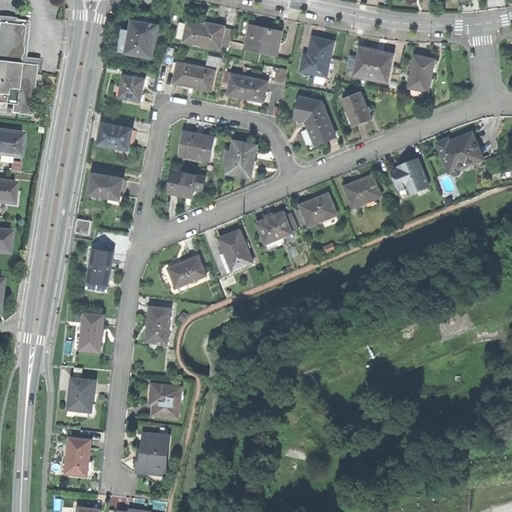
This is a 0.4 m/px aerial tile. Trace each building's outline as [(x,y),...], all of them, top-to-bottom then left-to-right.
[(0,103),(11,104),(10,113),(30,115),(35,64),(20,63),(24,24),(0,21),(0,103)] [(119,52),(153,58),(159,26),(148,24),(133,21),(131,31),(123,29),(119,52)] [(177,36),(183,38),(187,22),(181,21),(177,36)] [(184,41),(220,48),(220,47),(224,27),(201,22),(200,25),(197,25),(188,23),(184,41)] [(246,48),(278,55),(282,32),(265,29),(250,26),(246,48)] [(233,29),(224,27),(220,47),(229,49),(233,29)] [(305,55),(302,70),(327,76),(334,42),(324,40),(313,38),(309,56),(305,55)] [(362,44),(361,50),(378,53),(379,47),(369,45),(362,44)] [(378,53),(361,50),(356,75),(364,76),(376,78),(389,80),(393,55),(378,53)] [(413,54),(410,88),(431,90),(432,76),(435,57),(423,55),(413,54)] [(206,66),(219,69),(221,60),(209,56),(206,66)] [(191,86),(211,91),(215,71),(178,63),(176,73),(174,83),(191,86)] [(288,70),(280,69),(278,82),(285,83),(288,70)] [(268,82),(233,75),(229,95),(240,97),(249,99),(262,101),(264,102),(268,82)] [(121,97),(141,101),(143,90),(145,79),(125,76),(123,86),(121,97)] [(436,76),(432,76),(431,90),(410,88),(409,91),(434,94),(436,76)] [(346,100),(358,126),(367,122),(375,118),(362,92),(346,100)] [(299,97),(295,116),(307,119),(310,128),(315,143),(335,136),(322,101),(299,97)] [(103,124),(99,144),(118,148),(118,150),(131,152),(132,146),(130,146),(130,145),(133,130),(133,129),(103,124)] [(0,153),(0,154),(13,155),(21,156),(24,133),(7,131),(1,131),(0,130),(0,153)] [(200,159),(211,161),(216,138),(200,135),(184,132),(180,154),(201,158),(200,159)] [(439,142),(450,170),(461,165),(482,157),(473,133),(460,138),(450,142),(449,138),(439,142)] [(228,174),(252,178),(255,160),(258,146),(235,141),(233,151),(228,150),(226,163),(230,163),(228,174)] [(394,174),(403,197),(429,187),(419,161),(412,164),(410,160),(405,162),(401,163),(402,167),(404,170),(394,174)] [(13,161),(13,169),(22,169),(22,161),(13,161)] [(463,171),(461,165),(450,170),(453,176),(463,171)] [(174,171),(169,193),(180,195),(193,198),(195,189),(203,190),(206,177),(174,171)] [(93,173),(90,195),(109,198),(109,192),(119,194),(120,186),(121,177),(93,173)] [(347,186),(354,205),(366,200),(376,197),(383,194),(375,175),(361,180),(347,186)] [(0,202),(14,204),(16,182),(0,180),(0,202)] [(123,194),(119,194),(109,192),(109,198),(108,201),(122,203),(123,194)] [(302,204),(311,224),(339,213),(331,193),(314,199),(302,204)] [(378,203),(376,197),(366,200),(368,206),(378,203)] [(258,222),(267,242),(276,238),(294,231),(286,210),(272,216),(258,222)] [(76,233),(88,234),(89,219),(77,218),(76,233)] [(0,251),(9,253),(12,230),(0,229),(0,251)] [(220,238),(232,269),(253,261),(240,230),(228,235),(220,238)] [(278,242),(276,238),(267,242),(268,246),(278,242)] [(89,282),(108,284),(110,269),(112,252),(92,250),(89,282)] [(171,269),(178,287),(208,275),(199,253),(182,260),(183,263),(178,266),(171,269)] [(147,342),(168,344),(170,308),(149,306),(148,318),(147,323),(149,323),(147,342)] [(80,351),(100,352),(101,335),(102,316),(82,315),(81,332),(80,342),(80,351)] [(70,411),(94,412),(95,398),(96,381),(72,379),(70,411)] [(156,415),(182,417),(184,387),(158,385),(157,401),(156,415)] [(172,437),(147,435),(146,447),(145,460),(141,460),(140,472),(169,474),(172,437)] [(65,475),(87,477),(88,458),(89,440),(67,438),(66,464),(65,475)]
